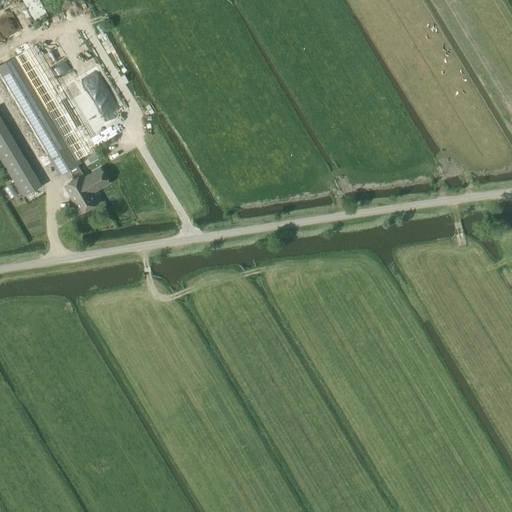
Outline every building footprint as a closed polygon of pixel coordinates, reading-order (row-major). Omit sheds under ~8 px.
[(22,0),(36,23),(48,16),(38,0),(22,0)] [(18,55),(0,65),(0,76),(59,175),(69,169),(77,164),(81,162),(18,55)] [(0,159),(23,198),(42,186),(0,114),(0,159)] [(110,134),(102,138),(113,157),(121,152),(110,134)] [(96,140),(86,145),(89,150),(99,145),(96,140)] [(87,157),(90,163),(99,158),(96,152),(87,157)] [(77,164),(69,169),(75,179),(66,184),(72,193),(70,194),(81,212),(98,202),(92,192),(109,182),(100,168),(85,177),(77,164)]
